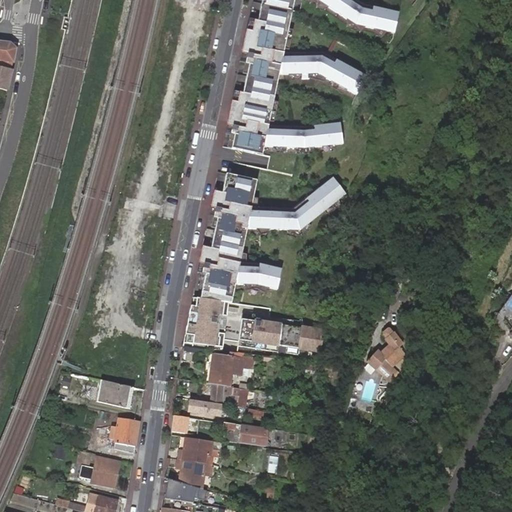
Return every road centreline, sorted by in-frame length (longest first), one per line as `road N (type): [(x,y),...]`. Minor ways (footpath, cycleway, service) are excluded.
road 1 (tertiary): [(145,511),(171,319),(237,0)]
road 2 (residential): [(447,511),(490,405),(511,374)]
road 3 (residential): [(32,35),(0,177)]
